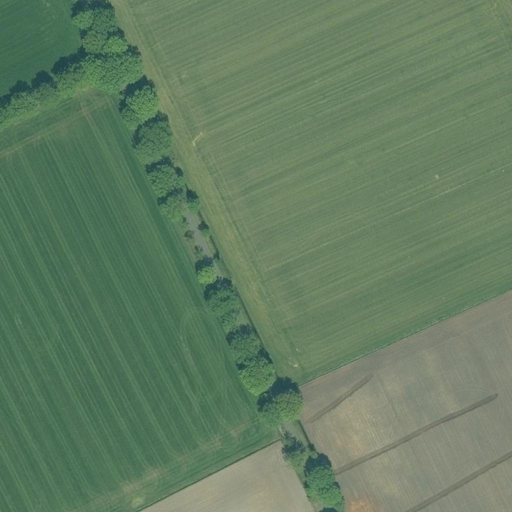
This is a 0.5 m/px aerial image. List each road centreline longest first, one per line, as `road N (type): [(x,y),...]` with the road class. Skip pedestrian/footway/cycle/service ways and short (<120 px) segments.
road 1 (unclassified): [(328,511),(84,0)]
road 2 (track): [(0,115),(111,57)]
